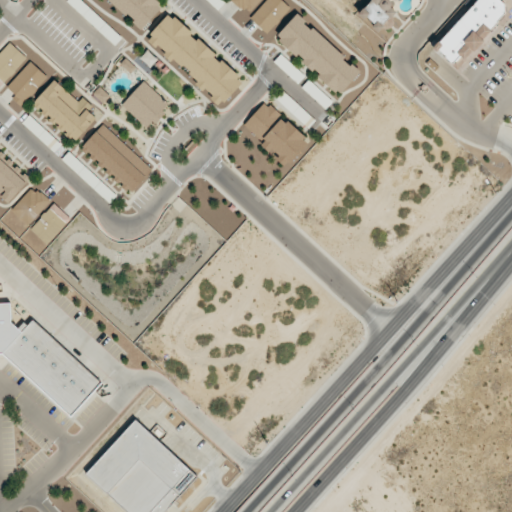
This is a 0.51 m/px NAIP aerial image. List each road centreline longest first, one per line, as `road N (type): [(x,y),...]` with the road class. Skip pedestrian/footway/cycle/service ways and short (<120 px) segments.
road 1 (residential): [(199,156),(257,85),(257,71),(188,0),(98,208),(132,219),(199,156)]
road 2 (secondary): [(511,204),(222,511)]
road 3 (motorway): [(511,209),(381,370),(248,511)]
road 4 (motorway): [(271,511),(511,248)]
road 5 (secondary): [(293,511),(409,389),(511,257)]
road 6 (residential): [(199,156),(391,330)]
road 7 (residential): [(511,146),(475,131),(405,65)]
